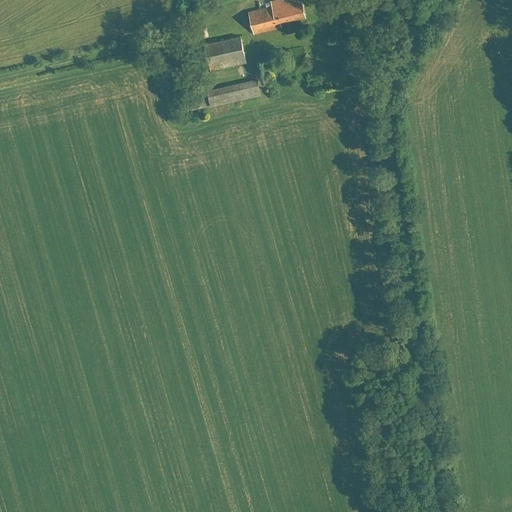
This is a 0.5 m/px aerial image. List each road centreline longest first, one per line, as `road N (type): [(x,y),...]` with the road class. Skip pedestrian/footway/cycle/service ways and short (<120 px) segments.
road 1 (track): [(433,0),(397,61),(446,511)]
road 2 (track): [(0,73),(202,25),(255,0)]
